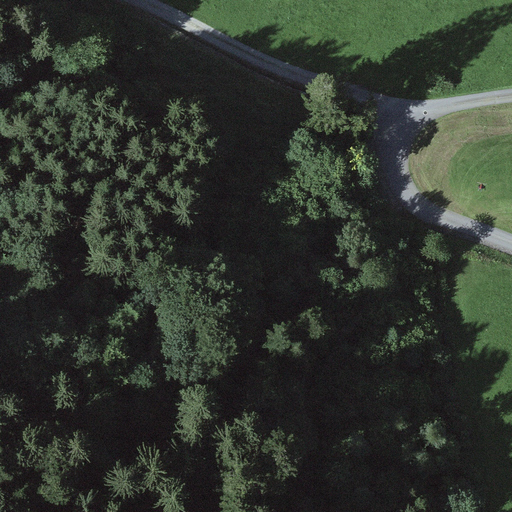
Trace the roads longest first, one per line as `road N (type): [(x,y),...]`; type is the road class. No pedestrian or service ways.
road 1 (track): [(403,120),(131,0)]
road 2 (track): [(403,120),(392,160),(401,188),(426,214),(511,248)]
